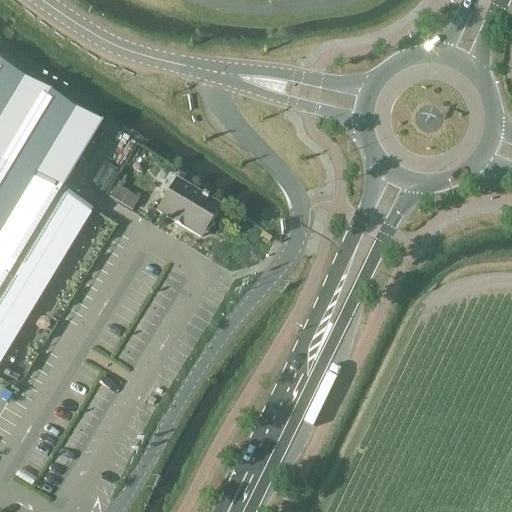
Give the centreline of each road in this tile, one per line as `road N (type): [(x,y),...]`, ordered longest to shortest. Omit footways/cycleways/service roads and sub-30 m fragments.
road 1 (unclassified): [(215,72),(218,104),(298,198),(301,221),(279,268),(229,326),(116,511)]
road 2 (primary): [(383,165),(221,511)]
road 3 (primary): [(250,511),(415,182)]
road 4 (residential): [(40,0),(122,49),(215,72)]
road 5 (residential): [(215,72),(364,126)]
road 6 (residential): [(371,90),(215,72)]
